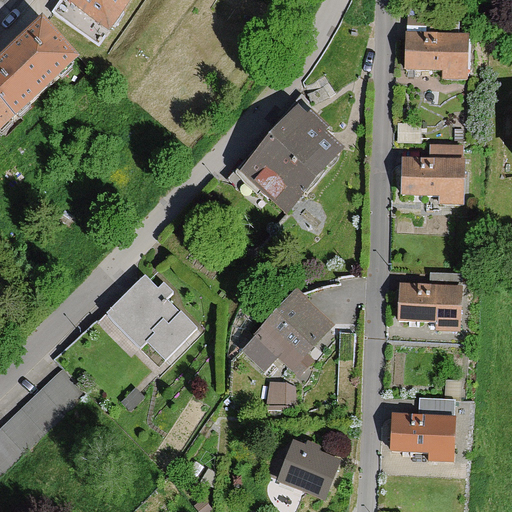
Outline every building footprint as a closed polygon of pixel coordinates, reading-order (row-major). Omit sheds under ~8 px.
[(109,24),(74,0),(57,0),(52,8),(98,41),(109,24)] [(74,0),(109,24),(125,0),(74,0)] [(0,132),(79,58),(42,19),(2,56),(0,58),(0,132)] [(468,34),(405,32),(404,70),(442,71),(441,80),(467,80),(468,34)] [(297,105),(238,171),(285,213),(344,147),(297,105)] [(422,144),(422,124),(399,123),(398,143),(422,144)] [(429,158),(402,157),(401,195),(439,196),(439,203),(464,204),(465,159),(462,159),(462,146),(430,145),(429,158)] [(430,274),(430,285),(463,286),(464,275),(430,274)] [(145,275),(106,314),(140,347),(146,341),(164,360),(197,327),(167,297),(172,292),(163,283),(158,288),(145,275)] [(430,285),(401,283),(399,321),(436,323),(436,330),(461,332),(463,286),(430,285)] [(296,290),(240,349),(264,372),(278,358),(299,378),(314,362),(307,354),(334,325),(301,294),(296,290)] [(0,476),(85,395),(62,371),(0,430),(0,476)] [(461,381),(445,380),(445,399),(457,400),(460,400),(461,381)] [(300,383),(268,382),(267,410),(299,411),(300,383)] [(136,389),(121,403),(130,412),(145,398),(136,389)] [(419,398),(418,415),(456,416),(457,400),(445,399),(419,398)] [(418,415),(393,413),(391,451),(429,453),(428,461),(454,462),(456,416),(418,415)] [(307,446),(293,441),(277,481),(326,500),(341,460),(320,451),(322,447),(308,441),(307,446)] [(205,498),(194,506),(198,511),(210,511),(214,510),(205,498)]
